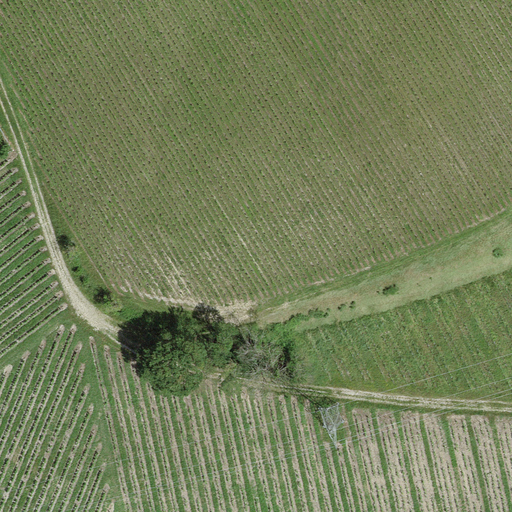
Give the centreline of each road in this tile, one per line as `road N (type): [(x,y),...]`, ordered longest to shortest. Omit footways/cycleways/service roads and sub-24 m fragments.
road 1 (track): [(511,408),(249,380),(111,336),(75,301),(0,91)]
road 2 (track): [(511,221),(429,259),(231,322),(171,326),(116,316),(67,282)]
